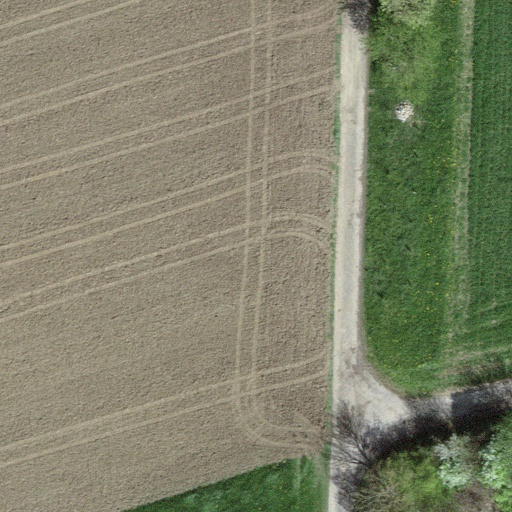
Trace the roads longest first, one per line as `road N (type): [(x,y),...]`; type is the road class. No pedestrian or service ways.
road 1 (track): [(360,0),(344,511)]
road 2 (track): [(511,397),(347,427)]
